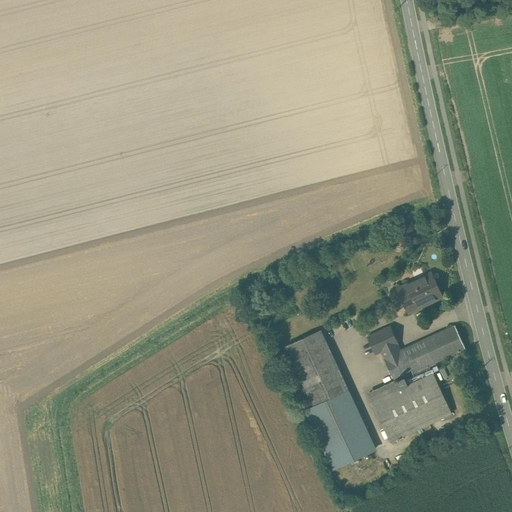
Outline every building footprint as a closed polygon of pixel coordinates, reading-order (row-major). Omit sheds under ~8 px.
[(431,272),(409,283),(421,307),(432,302),(441,297),(443,297),(431,272)] [(421,307),(409,283),(397,288),(408,312),(421,307)] [(385,358),(384,358),(395,382),(396,381),(399,389),(378,399),(372,402),(390,442),(413,431),(451,414),(433,376),(432,373),(429,366),(440,361),(466,349),(455,325),(399,351),(385,358)] [(389,327),(377,332),(368,336),(376,353),(382,351),(385,358),(399,351),(396,344),(397,344),(389,327)] [(342,394),(314,333),(294,343),(294,342),(287,346),(314,406),(315,407),(340,395),(342,394)] [(440,361),(429,366),(432,373),(443,368),(440,361)] [(349,415),(340,395),(315,407),(314,406),(305,410),(332,469),(375,449),(357,411),(349,415)]
